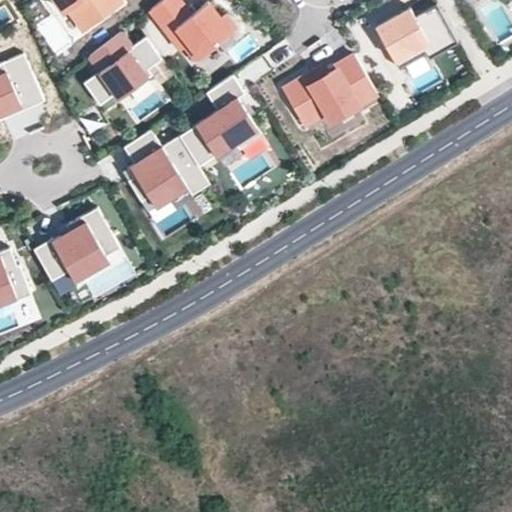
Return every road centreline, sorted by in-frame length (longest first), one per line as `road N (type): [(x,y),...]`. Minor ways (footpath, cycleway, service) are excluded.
road 1 (residential): [(0,396),(202,293),(511,100)]
road 2 (residential): [(11,173),(39,186),(70,171),(69,154),(46,141),(20,156)]
